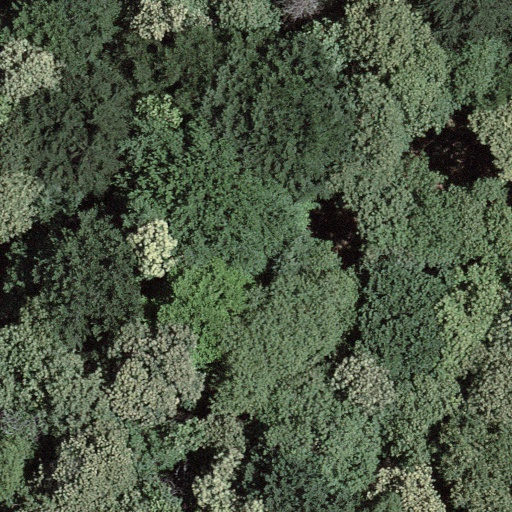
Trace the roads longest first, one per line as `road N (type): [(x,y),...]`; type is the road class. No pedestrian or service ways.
road 1 (track): [(308,511),(240,419),(151,233)]
road 2 (track): [(151,233),(142,71),(160,0)]
